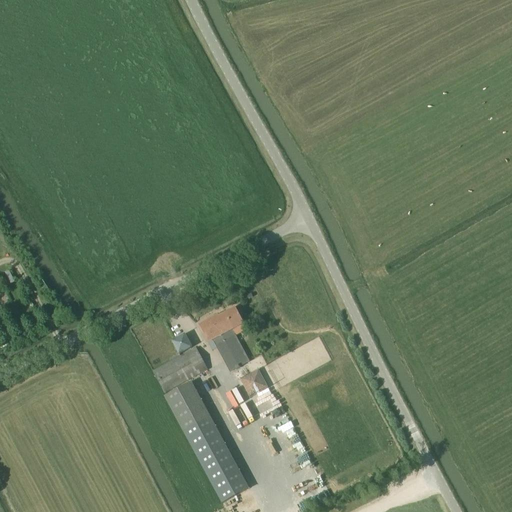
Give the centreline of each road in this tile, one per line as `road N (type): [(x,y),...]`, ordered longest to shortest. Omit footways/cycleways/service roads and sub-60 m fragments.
road 1 (unclassified): [(0,374),(307,221)]
road 2 (tertiary): [(456,511),(307,221)]
road 3 (tertiary): [(307,221),(194,0)]
